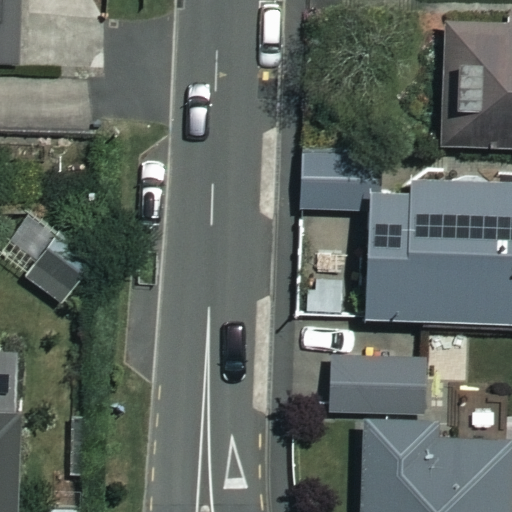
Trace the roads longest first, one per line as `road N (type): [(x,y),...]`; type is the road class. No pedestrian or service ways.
road 1 (tertiary): [(207,317),(220,0)]
road 2 (tertiary): [(173,511),(180,405),(207,317)]
road 3 (tertiary): [(207,317),(240,511)]
